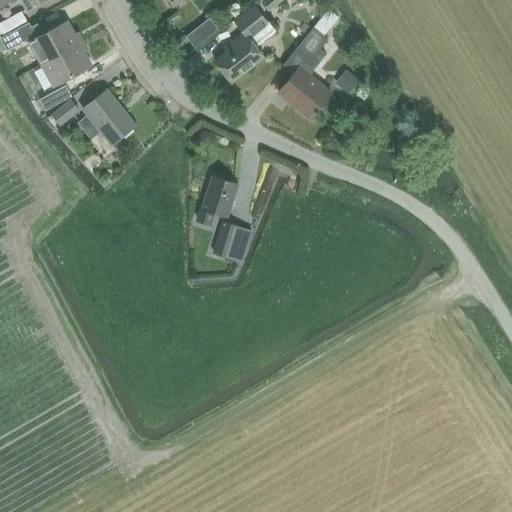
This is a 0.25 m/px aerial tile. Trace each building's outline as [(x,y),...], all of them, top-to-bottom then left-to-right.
[(21,0),(27,9),(43,0),(0,0),(0,6),(10,1),(11,3),(16,0),(21,0)] [(266,0),(262,3),(269,11),(283,0),(282,0),(266,0)] [(254,46),(273,31),(254,6),(235,22),(243,32),(224,46),(228,53),(217,62),(232,81),(263,57),(254,46)] [(0,27),(3,35),(27,22),(21,11),(0,22),(0,27)] [(327,39),(322,35),(335,19),(327,12),(314,28),(313,27),(298,47),(284,64),(295,73),(280,91),(311,116),(330,93),(310,75),(325,54),(319,49),(327,39)] [(208,19),(184,38),(194,50),(218,32),(208,19)] [(43,64),(78,44),(66,21),(30,41),(43,64)] [(9,49),(34,35),(29,22),(3,37),(9,49)] [(53,84),(89,65),(78,44),(43,64),(53,84)] [(345,73),(334,86),(346,96),(357,83),(345,73)] [(44,110),(72,96),(66,85),(38,99),(44,110)] [(111,144),(135,125),(106,88),(82,108),(87,114),(77,122),(90,139),(101,131),(111,144)] [(58,125),(79,109),(72,100),(51,115),(58,125)] [(212,213),(227,218),(238,184),(211,176),(198,221),(209,224),(212,213)] [(223,221),(213,253),(227,258),(237,261),(241,262),(252,230),(238,225),(223,221)]
